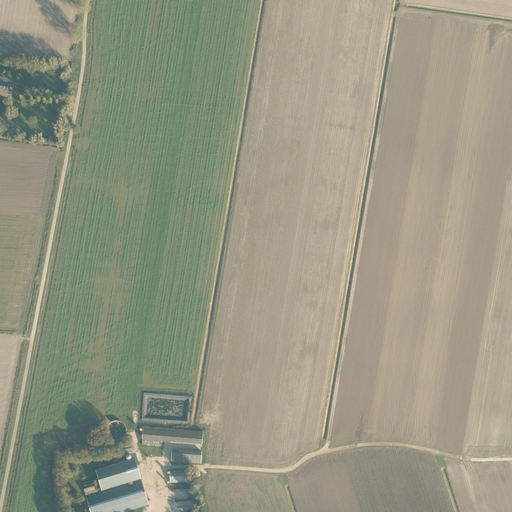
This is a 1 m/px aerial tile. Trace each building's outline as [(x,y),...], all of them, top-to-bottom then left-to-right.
[(0,91),(12,93),(13,79),(0,77),(0,80),(0,91)] [(111,439),(114,440),(117,441),(119,440),(122,439),(124,437),(125,434),(126,431),(126,428),(124,425),(122,423),(120,421),(117,421),(114,421),(111,422),(108,424),(107,427),(106,431),(107,434),(108,437),(111,439)] [(203,432),(143,427),(141,445),(161,446),(162,441),(202,445),(203,432)] [(202,453),(172,451),(171,462),(201,465),(202,453)] [(103,491),(141,479),(135,459),(97,471),(103,491)] [(190,482),(189,471),(169,472),(170,483),(190,482)] [(90,495),(90,496),(86,497),(89,508),(85,509),(85,510),(83,511),(82,507),(75,509),(75,511),(123,511),(149,504),(141,480),(94,495),(94,493),(97,492),(94,480),(82,484),(86,496),(90,495)]
